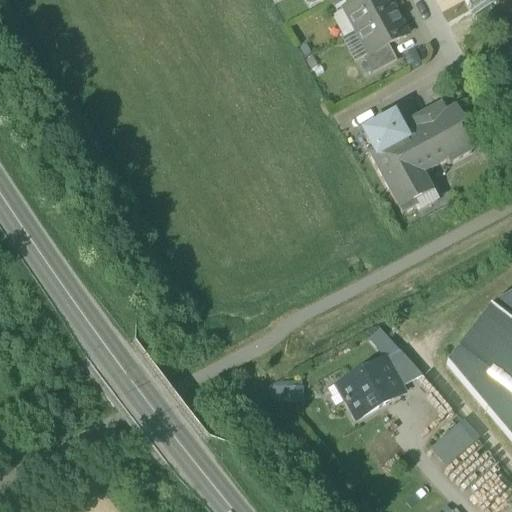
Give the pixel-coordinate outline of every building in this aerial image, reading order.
[(336,0),(330,4),(336,15),(343,12),(343,11),(357,3),(355,0),(336,0)] [(343,12),(355,33),(394,12),(387,0),(362,0),(357,3),(343,11),(343,12)] [(463,0),(469,12),(491,0),(463,0)] [(511,2),(503,5),(511,49),(511,2)] [(342,39),(355,33),(343,12),(336,15),(331,18),(342,39)] [(407,36),(394,12),(355,33),(368,56),(368,57),(388,47),(407,36)] [(355,33),(342,39),(341,40),(354,64),(362,59),(368,56),(355,33)] [(362,59),(372,76),(396,63),(388,47),(368,57),(368,56),(362,59)] [(411,72),(421,66),(414,51),(402,57),(411,72)] [(367,156),(401,217),(415,209),(412,204),(432,194),(422,176),(446,163),(448,167),(471,155),(458,131),(465,128),(455,110),(442,118),(438,111),(412,124),(415,130),(401,137),(391,120),(364,134),(373,152),(367,156)] [(412,204),(415,209),(418,214),(437,204),(432,194),(412,204)] [(511,443),(511,294),(490,308),(446,366),(511,443)] [(367,343),(384,362),(398,354),(379,332),(367,343)] [(384,362),(400,391),(421,379),(398,354),(384,362)] [(337,388),(356,422),(403,396),(400,391),(384,362),(337,388)] [(302,388),(285,389),(285,406),(303,405),(302,388)] [(477,443),(461,425),(429,453),(445,471),(477,443)]
